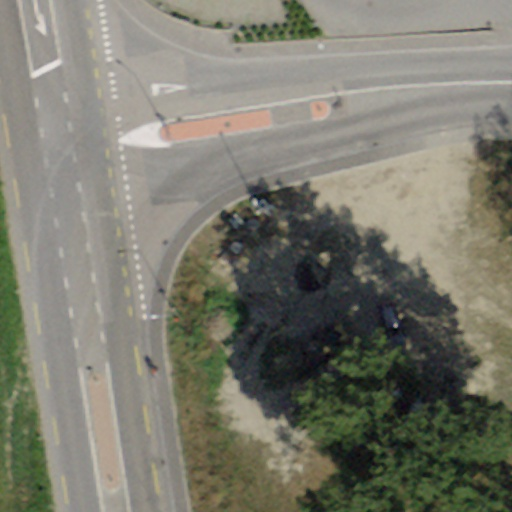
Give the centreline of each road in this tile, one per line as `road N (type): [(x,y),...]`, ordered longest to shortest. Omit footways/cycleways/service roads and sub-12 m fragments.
road 1 (unclassified): [(462,80),(388,71),(46,88)]
road 2 (unclassified): [(64,196),(392,115),(462,80)]
road 3 (primary): [(116,511),(64,196)]
